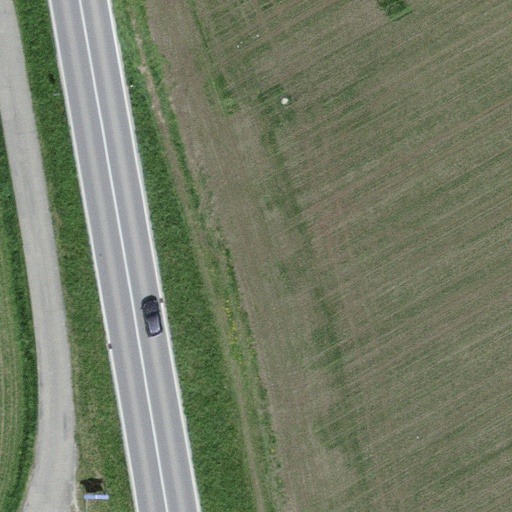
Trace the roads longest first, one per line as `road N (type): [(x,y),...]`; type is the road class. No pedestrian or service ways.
road 1 (secondary): [(167,511),(79,0)]
road 2 (unclassified): [(0,27),(47,296),(55,436),(44,511)]
